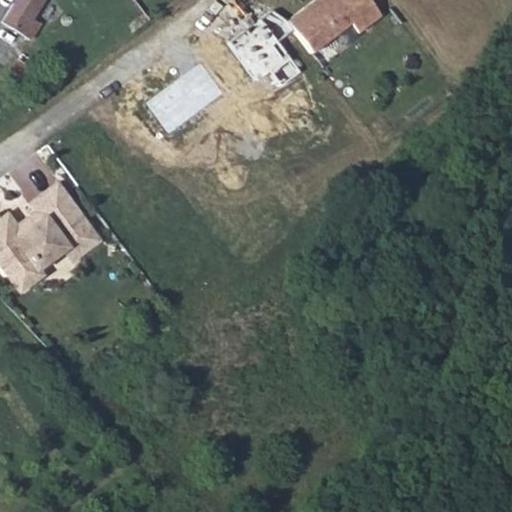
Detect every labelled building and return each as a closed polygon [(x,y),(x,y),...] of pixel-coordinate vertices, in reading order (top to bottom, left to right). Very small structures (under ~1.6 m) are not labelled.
[(11,0),(0,18),(0,22),(27,39),(36,25),(30,21),(42,0),(11,0)] [(310,0),(308,0),(280,20),(303,52),(344,24),(351,35),(374,18),(361,0),(315,0),(312,2),(310,0)] [(298,72),(260,20),(227,41),(257,81),(271,72),(281,86),(298,72)] [(33,211),(38,218),(43,227),(22,241),(15,233),(7,222),(0,226),(0,258),(2,257),(7,263),(0,268),(0,275),(6,284),(10,281),(20,296),(33,286),(38,279),(65,257),(75,256),(95,242),(59,192),(33,211)] [(43,227),(38,218),(15,233),(22,241),(43,227)]
